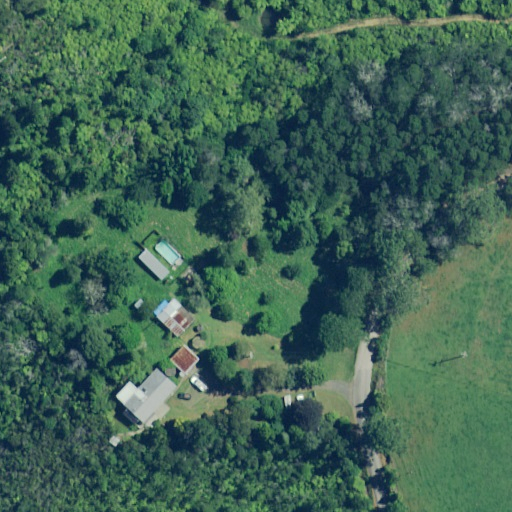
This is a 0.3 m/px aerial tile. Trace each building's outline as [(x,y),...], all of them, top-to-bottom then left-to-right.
[(169,274),(146,251),(138,259),(161,281),(169,274)] [(194,321),(173,300),(155,317),(177,339),(194,321)] [(199,360),(184,346),(170,361),(185,375),(199,360)] [(176,389),(157,370),(137,390),(130,383),(116,398),(147,428),(160,414),(156,410),(176,389)] [(302,408),(299,397),(290,399),(292,410),(302,408)] [(408,456),(407,438),(394,439),(395,457),(408,456)]
